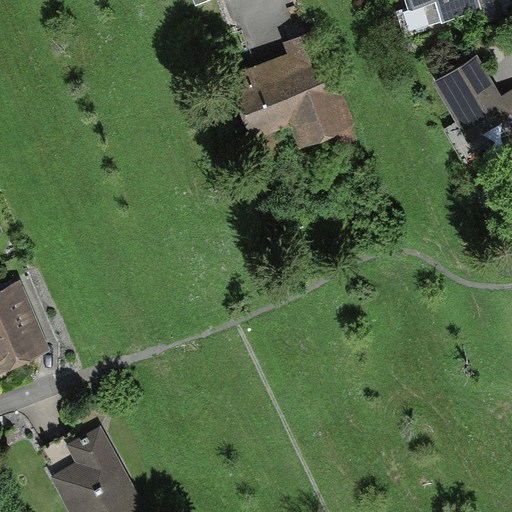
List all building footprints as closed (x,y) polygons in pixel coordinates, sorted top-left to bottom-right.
[(413,0),(414,3),(423,0),(429,21),(481,7),(479,0),(413,0)] [(511,13),(511,0),(479,0),(481,7),(485,21),(511,13)] [(357,122),(321,23),(284,37),(289,49),(229,70),(252,131),(291,117),(300,140),(320,133),(327,153),(336,150),(344,171),(366,163),(352,124),(357,122)] [(511,86),(502,92),(478,50),(433,75),(473,145),(496,132),(499,138),(511,130),(511,86)] [(0,366),(50,347),(20,276),(0,284),(0,366)] [(53,473),(74,511),(151,511),(102,421),(66,441),(76,460),(53,473)]
